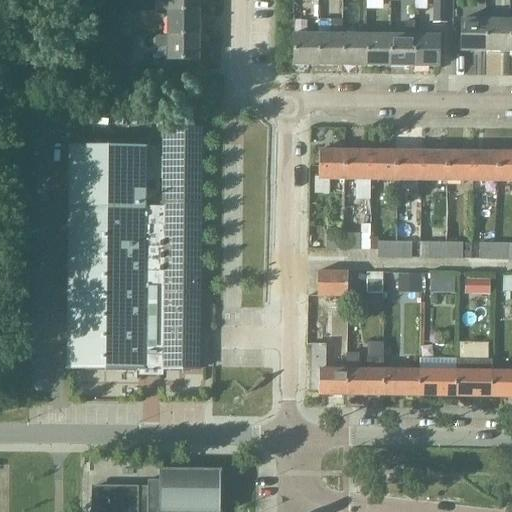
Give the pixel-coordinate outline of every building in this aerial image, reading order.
[(117,0),(118,11),(131,11),(130,0),(117,0)] [(166,0),(167,12),(199,12),(198,0),(166,0)] [(431,0),(432,23),(446,23),(445,0),(431,0)] [(118,11),(118,36),(130,36),(131,11),(118,11)] [(167,12),(167,35),(199,36),(199,12),(167,12)] [(460,19),(459,51),(484,52),(484,19),(460,19)] [(484,19),(484,52),(508,52),(508,19),(484,19)] [(292,33),(291,65),(316,66),(316,34),(292,33)] [(316,34),(316,66),(340,66),(340,34),(316,34)] [(340,34),(340,66),(364,66),(364,34),(340,34)] [(364,34),(364,66),(388,67),(388,34),(364,34)] [(388,34),(388,67),(412,67),(413,35),(388,34)] [(155,36),(155,45),(167,45),(167,60),(199,61),(199,36),(167,35),(167,37),(155,36)] [(413,35),(412,67),(437,67),(438,35),(413,35)] [(118,36),(117,59),(130,60),(130,36),(118,36)] [(88,125),(113,124),(112,105),(87,105),(88,125)] [(151,132),(152,108),(138,107),(137,131),(151,132)] [(66,338),(66,367),(158,368),(159,368),(198,369),(201,129),(161,128),(159,128),(159,142),(159,158),(159,178),(158,206),(145,206),(145,146),(68,145),(68,221),(66,338)] [(319,151),(318,179),(344,179),(345,151),(319,151)] [(345,151),(344,179),(370,179),(370,151),(345,151)] [(370,151),(370,179),(395,180),(396,152),(370,151)] [(396,152),(395,180),(421,180),(422,152),(396,152)] [(422,152),(421,180),(446,180),(446,152),(422,152)] [(446,152),(446,180),(472,181),(472,152),(446,152)] [(472,152),(472,181),(497,181),(498,153),(472,152)] [(511,152),(498,153),(497,181),(511,181),(511,152)] [(326,233),(326,249),(343,249),(343,234),(326,233)] [(343,234),(343,249),(360,250),(360,234),(343,234)] [(377,242),(377,257),(394,257),(394,242),(377,242)] [(394,242),(394,257),(410,258),(410,242),(394,242)] [(428,242),(428,258),(444,258),(445,242),(439,242),(428,242)] [(445,242),(444,258),(462,259),(462,243),(445,242)] [(479,243),(479,259),(496,259),(497,243),(479,243)] [(511,243),(497,243),(496,259),(511,259),(511,243)] [(347,272),(317,272),(317,278),(317,290),(317,296),(347,296),(347,277),(347,272)] [(366,272),(366,292),(382,292),(382,272),(366,272)] [(429,275),(428,293),(453,293),(454,275),(454,273),(429,273),(429,275)] [(511,275),(501,276),(501,291),(511,291),(511,275)] [(464,278),(463,294),(467,294),(480,294),(488,295),(489,279),(464,278)] [(320,308),(317,322),(331,325),(334,311),(320,308)] [(309,344),(309,390),(318,390),(318,394),(346,395),(346,369),(324,369),(324,344),(309,344)] [(346,369),(346,395),(382,395),(382,370),(383,358),(366,358),(366,370),(358,370),(358,354),(346,354),(346,369)] [(382,370),(382,395),(419,396),(419,370),(382,370)] [(419,370),(419,396),(455,396),(455,371),(419,370)] [(455,371),(455,396),(491,397),(491,371),(455,371)] [(511,371),(491,371),(491,397),(511,396),(511,371)] [(219,511),(221,468),(159,467),(159,479),(148,479),(147,490),(138,490),(138,485),(97,484),(96,511),(219,511)]
